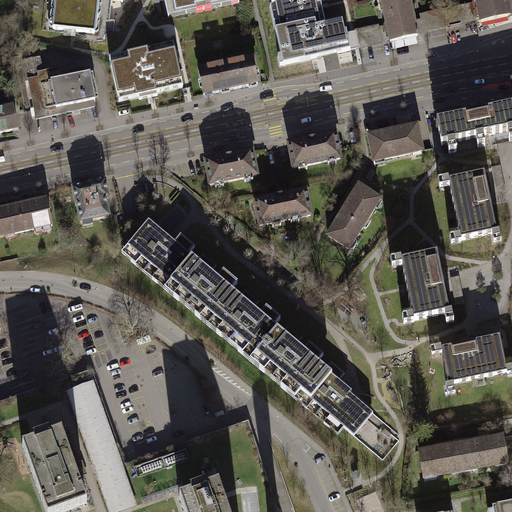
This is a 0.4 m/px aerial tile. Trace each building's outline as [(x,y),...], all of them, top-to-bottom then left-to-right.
[(55,0),(53,29),(95,34),(98,0),(108,0),(123,2),(123,0),(55,0)] [(164,0),(168,14),(175,13),(176,15),(196,11),(196,8),(210,5),(211,8),(231,4),(231,1),(236,0),(164,0)] [(274,24),(323,13),(321,2),(331,0),(270,0),(272,7),(270,7),(274,24)] [(409,0),(381,0),(391,43),(417,37),(414,22),(413,18),(414,18),(412,10),(411,10),(409,0)] [(476,0),(481,23),(510,16),(508,6),(506,6),(504,0),(476,0)] [(474,4),(443,11),(447,26),(477,20),(474,4)] [(425,31),(447,26),(443,11),(421,16),(422,20),(425,31)] [(323,13),(274,24),(281,57),(278,58),(280,67),(351,52),(346,32),(344,33),(342,23),(326,27),(323,13)] [(414,22),(417,37),(426,35),(425,31),(422,20),(414,22)] [(378,27),(355,31),(359,49),(382,44),(381,42),(388,41),(385,27),(378,28),(378,27)] [(157,94),(183,88),(174,45),(109,59),(119,102),(138,98),(139,102),(158,98),(157,94)] [(44,78),(43,74),(41,66),(39,66),(37,59),(23,62),(27,82),(28,81),(44,78)] [(258,85),(253,59),(199,71),(204,96),(258,85)] [(44,78),(28,81),(36,118),(37,118),(37,120),(65,114),(95,108),(94,102),(95,102),(90,75),(85,76),(84,70),(58,75),(57,71),(43,74),(44,78)] [(511,106),(437,123),(442,145),(447,144),(449,154),(457,153),(455,143),(476,138),(478,148),(485,147),(483,137),(508,132),(509,142),(511,141),(511,106)] [(13,107),(0,110),(0,133),(18,130),(13,107)] [(369,137),(374,162),(423,152),(417,127),(369,137)] [(336,136),(289,145),(294,169),(341,159),(336,136)] [(252,153),(205,162),(210,186),(257,176),(252,153)] [(501,166),(492,168),(497,193),(506,191),(501,166)] [(371,181),(376,173),(371,169),(365,178),(371,181)] [(448,179),(439,181),(440,187),(450,185),(460,235),(450,237),(452,245),(462,243),(462,240),(491,234),(493,245),(502,243),(500,231),(497,232),(485,174),(449,182),(448,179)] [(84,188),(73,190),(76,205),(77,205),(81,223),(109,217),(105,200),(108,199),(105,182),(84,187),(84,188)] [(359,187),(328,236),(349,249),(354,241),(355,241),(376,209),(375,208),(380,200),(359,187)] [(306,192),(255,202),(260,226),(311,216),(306,192)] [(47,200),(0,210),(5,235),(14,233),(14,234),(52,226),(47,200)] [(168,232),(185,216),(179,209),(162,224),(168,232)] [(172,241),(149,222),(128,247),(354,436),(373,414),(357,400),(350,394),(352,392),(344,385),(339,381),(345,374),(331,362),(325,369),(318,363),(324,356),(309,344),(303,351),(296,345),(302,338),(288,326),(282,333),(275,327),(281,320),(267,308),(261,315),(253,309),(259,302),(245,290),(239,297),(232,291),(238,284),(224,272),(218,279),(210,273),(216,266),(202,254),(196,261),(189,255),(195,248),(181,236),(175,243),(172,241)] [(401,260),(392,262),(393,269),(402,267),(412,316),(402,318),(404,326),(415,324),(415,321),(445,314),(447,324),(455,323),(453,312),(449,313),(437,255),(401,262),(401,260)] [(459,276),(450,278),(456,306),(465,304),(459,276)] [(476,326),(478,334),(501,330),(499,321),(476,326)] [(440,345),(430,347),(432,354),(442,352),(448,383),(445,384),(447,396),(456,394),(454,384),(507,373),(508,374),(511,373),(511,366),(506,367),(500,337),(441,349),(440,345)] [(92,382),(66,392),(109,511),(118,511),(137,505),(92,382)] [(36,437),(49,433),(44,417),(31,422),(36,437)] [(37,439),(26,443),(45,497),(48,496),(49,499),(46,500),(50,511),(58,511),(91,501),(86,486),(83,487),(82,484),(85,483),(65,429),(53,433),(54,437),(39,442),(37,439)] [(392,434),(385,429),(382,432),(388,438),(392,434)] [(503,437),(461,444),(466,470),(507,463),(508,463),(505,445),(503,437)] [(424,478),(466,470),(461,444),(419,452),(424,478)] [(191,493),(179,497),(184,511),(228,511),(218,483),(207,488),(208,491),(192,496),(191,493)] [(383,511),(379,494),(361,499),(364,511),(383,511)] [(511,511),(511,502),(493,506),(493,511),(511,511)]
